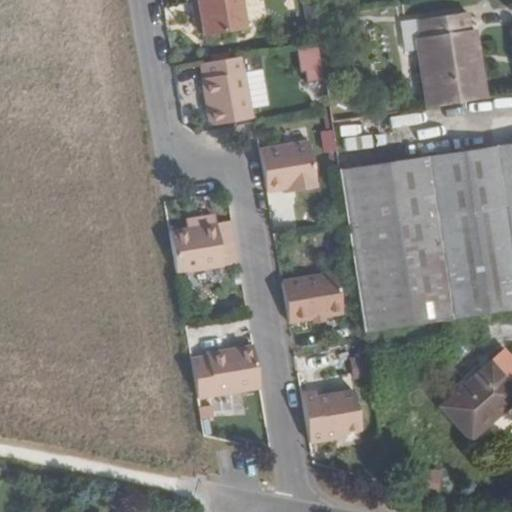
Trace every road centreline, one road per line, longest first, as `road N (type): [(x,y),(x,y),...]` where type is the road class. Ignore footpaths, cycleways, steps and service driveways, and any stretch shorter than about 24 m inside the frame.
road 1 (residential): [(301,511),(243,191),(163,139),(141,0)]
road 2 (track): [(0,450),(206,491)]
